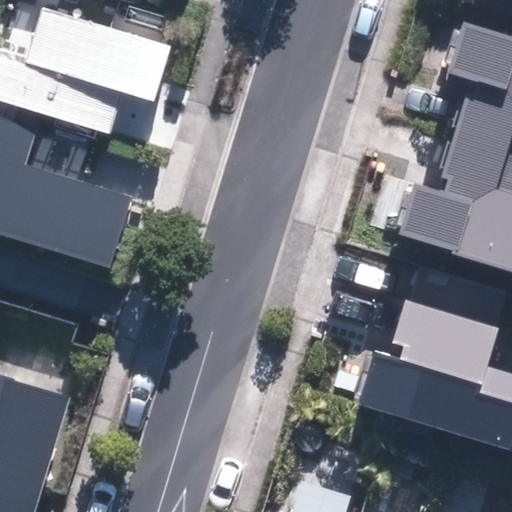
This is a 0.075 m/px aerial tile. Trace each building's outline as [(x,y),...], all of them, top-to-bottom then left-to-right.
[(0,108),(113,142),(127,96),(157,105),(174,47),(47,8),(40,29),(27,25),(21,45),(33,49),(30,60),(0,50),(0,108)] [(503,112),(511,115),(511,38),(467,25),(449,77),(508,94),(503,112)] [(511,115),(503,112),(468,102),(440,193),(414,185),(397,242),(511,276),(511,115)] [(0,118),(0,234),(118,271),(138,204),(25,169),(37,130),(0,118)] [(511,374),(493,368),(505,330),(406,296),(370,404),(511,451),(511,374)] [(0,511),(38,511),(74,368),(11,350),(2,379),(0,378),(0,511)] [(323,511),(289,502),(286,511),(323,511)]
